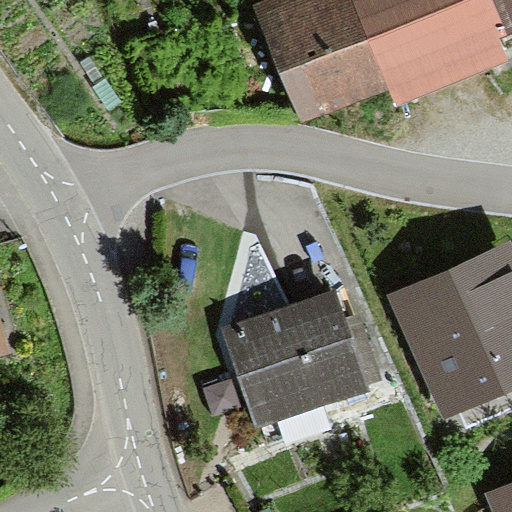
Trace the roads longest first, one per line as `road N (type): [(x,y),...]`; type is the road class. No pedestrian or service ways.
road 1 (residential): [(511,192),(300,150),(228,147),(62,199)]
road 2 (tertiary): [(62,199),(105,308),(136,470)]
